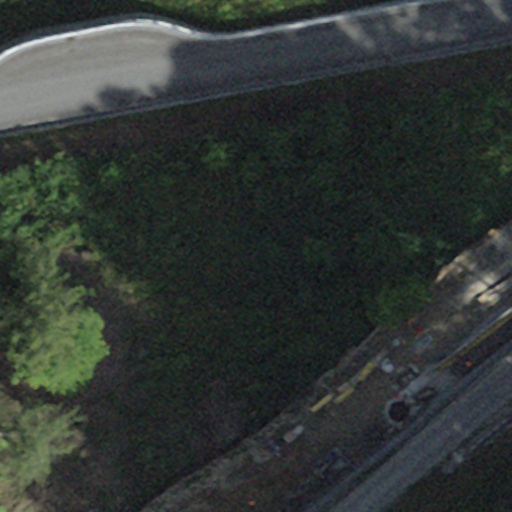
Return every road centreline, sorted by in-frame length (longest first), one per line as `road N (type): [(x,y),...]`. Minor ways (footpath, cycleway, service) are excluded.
road 1 (tertiary): [(0,135),(191,50),(362,0)]
road 2 (tertiary): [(511,392),(353,511)]
